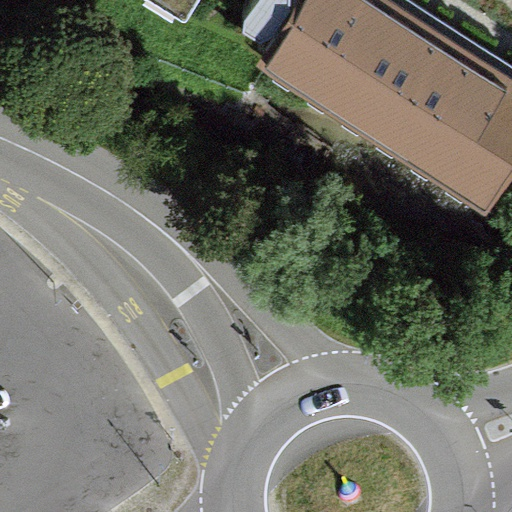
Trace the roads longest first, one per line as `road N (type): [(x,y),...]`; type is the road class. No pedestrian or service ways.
road 1 (unclassified): [(288,402),(189,271),(120,211),(0,141)]
road 2 (primary): [(453,446),(430,415),(398,394),(361,384),(323,386),(288,402)]
road 3 (primary): [(288,402),(261,425),(244,455),(237,511)]
